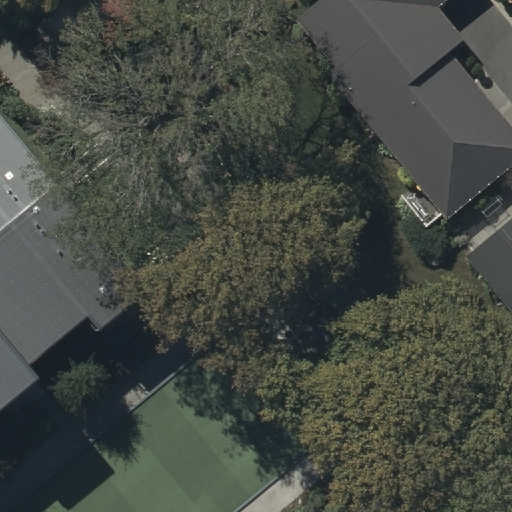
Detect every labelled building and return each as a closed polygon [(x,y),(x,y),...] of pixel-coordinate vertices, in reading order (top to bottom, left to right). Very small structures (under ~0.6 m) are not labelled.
[(321,71),(407,177),(391,190),(418,224),(434,211),(438,216),(511,155),(511,134),(440,45),(453,35),(429,5),(434,0),(313,0),(292,18),(329,64),(321,71)] [(0,511),(412,511),(377,472),(336,511),(0,511),(0,384),(38,354),(31,345),(87,302),(98,315),(156,266),(0,93),(0,511)] [(511,209),(458,253),(510,317),(511,315),(511,209)] [(97,325),(63,422),(160,457),(194,359),(97,325)] [(190,420),(160,511),(262,511),(282,450),(190,420)]
